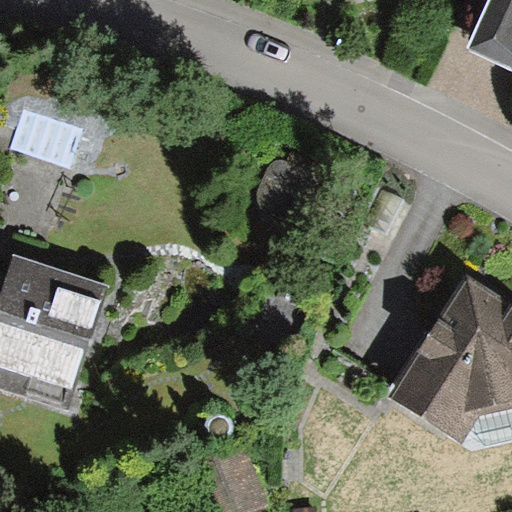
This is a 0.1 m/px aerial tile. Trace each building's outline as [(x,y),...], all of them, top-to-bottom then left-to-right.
[(511,0),(488,0),(466,49),(511,70),(511,0)] [(80,160),(86,127),(27,116),(21,149),(80,160)] [(103,281),(7,250),(0,271),(0,388),(63,409),(103,281)] [(511,299),(464,272),(389,398),(452,436),(467,410),(511,401),(511,400),(511,299)] [(243,511),(265,503),(237,436),(178,460),(199,511),(243,511)]
